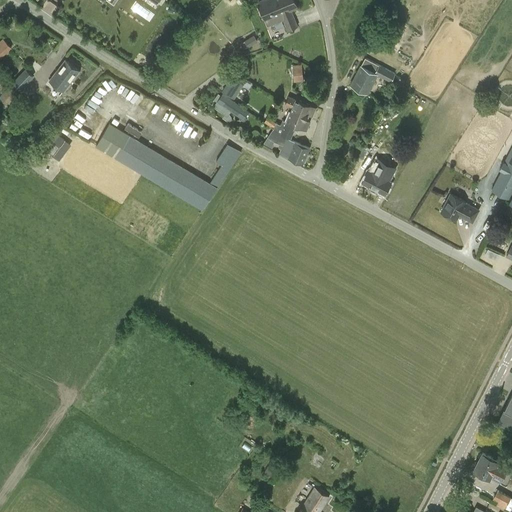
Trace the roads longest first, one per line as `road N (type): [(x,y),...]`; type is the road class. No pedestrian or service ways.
road 1 (unclassified): [(18,0),(316,180)]
road 2 (unclassified): [(316,180),(511,286)]
road 3 (unclassified): [(316,180),(331,79),(318,0)]
road 4 (tertiary): [(430,511),(511,351)]
